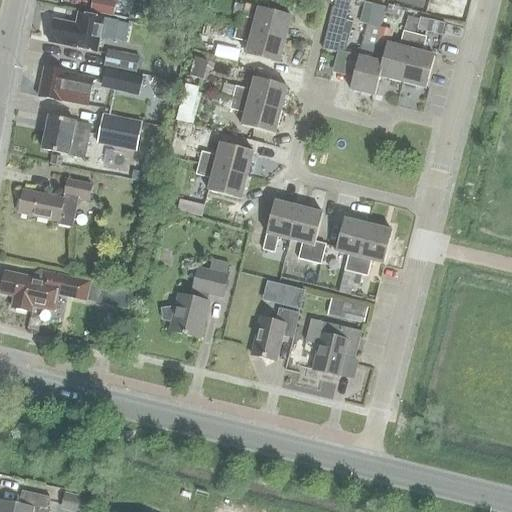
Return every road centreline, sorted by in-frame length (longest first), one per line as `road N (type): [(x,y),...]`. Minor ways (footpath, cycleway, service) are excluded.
road 1 (unclassified): [(364,466),(483,0)]
road 2 (tertiary): [(364,466),(0,376)]
road 3 (tertiary): [(364,466),(511,502)]
